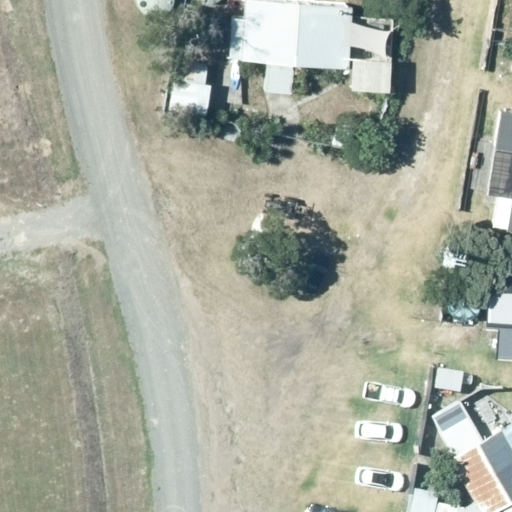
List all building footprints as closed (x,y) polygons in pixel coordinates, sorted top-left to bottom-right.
[(230,0),(226,57),(266,61),(263,94),(294,96),(297,63),(346,67),(345,88),(388,91),(393,36),(350,33),(353,2),(324,0),(230,0)] [(229,103),(243,106),(251,71),(173,54),(162,106),(225,119),(229,103)] [(511,131),(493,225),(511,229),(511,131)] [(511,292),(488,291),(486,333),(498,334),(497,361),(511,361),(511,292)] [(430,416),(466,496),(473,511),(494,511),(501,509),(502,511),(511,511),(511,406),(505,410),(495,387),(430,416)] [(473,511),(466,496),(413,488),(409,511),(473,511)]
